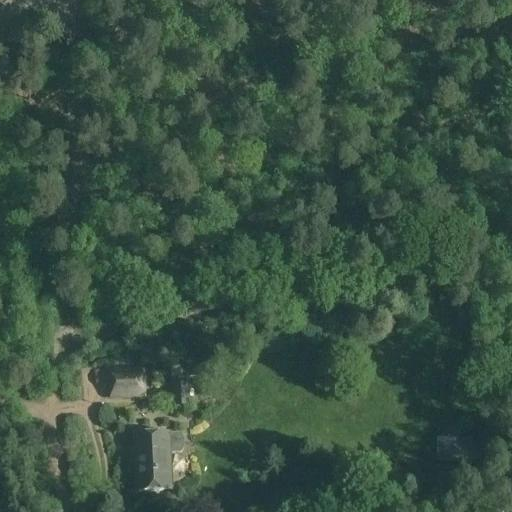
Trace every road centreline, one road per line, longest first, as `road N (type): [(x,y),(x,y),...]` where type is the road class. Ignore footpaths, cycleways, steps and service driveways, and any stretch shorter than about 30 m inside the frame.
road 1 (track): [(58,340),(511,238)]
road 2 (track): [(66,511),(56,437),(46,421),(71,223),(70,130)]
road 3 (track): [(70,130),(70,0)]
